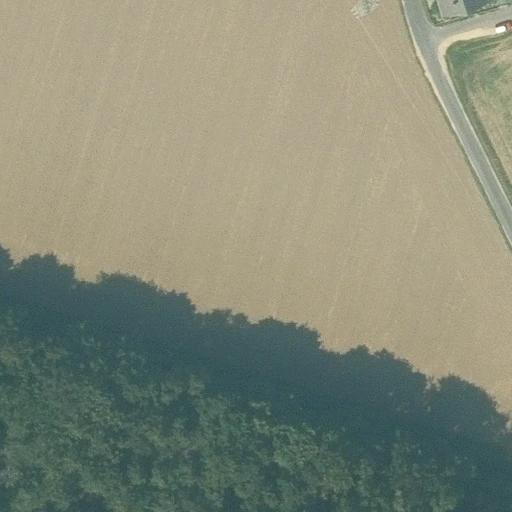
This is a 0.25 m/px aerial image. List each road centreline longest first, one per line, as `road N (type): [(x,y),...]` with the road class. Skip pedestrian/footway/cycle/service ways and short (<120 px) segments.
road 1 (unclassified): [(412,0),(511,222)]
road 2 (track): [(116,511),(0,476)]
